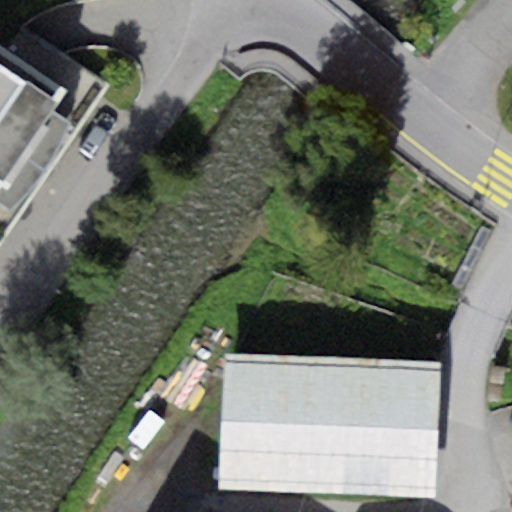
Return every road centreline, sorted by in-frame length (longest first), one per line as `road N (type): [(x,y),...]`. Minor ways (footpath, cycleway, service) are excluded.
road 1 (residential): [(245,0),(0,349)]
road 2 (residential): [(511,264),(465,355),(468,459),(483,511)]
road 3 (residential): [(283,0),(428,124)]
